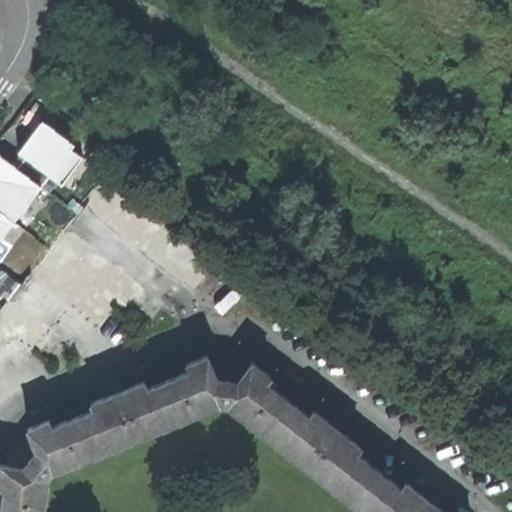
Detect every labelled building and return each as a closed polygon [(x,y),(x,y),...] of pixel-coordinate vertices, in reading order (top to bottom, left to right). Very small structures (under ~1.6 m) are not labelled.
[(0,237),(48,176),(59,184),(75,163),(31,131),(30,133),(34,137),(30,141),(26,138),(21,144),(17,150),(24,157),(15,168),(0,155),(0,179),(4,183),(0,187),(0,237)] [(86,200),(195,288),(211,268),(102,182),(86,200)] [(100,326),(116,305),(126,312),(144,291),(67,228),(31,270),(100,326)] [(0,308),(0,349),(10,336),(29,351),(48,329),(9,297),(0,308)] [(27,425),(36,449),(51,469),(216,402),(227,403),(236,378),(226,377),(218,377),(208,353),(184,362),(188,369),(147,385),(144,378),(127,385),(123,379),(114,382),(105,386),(108,392),(89,400),(93,406),(52,424),(48,417),(27,425)] [(253,360),(236,378),(227,403),(366,511),(446,511),(436,503),(441,497),(434,491),(427,486),(421,492),(404,478),(400,483),(356,449),(360,444),(345,432),(349,426),(340,420),(333,415),(328,419),(313,407),(308,412),(267,379),(271,374),(253,360)] [(0,511),(42,511),(48,472),(51,469),(36,449),(31,452),(27,455),(24,464),(0,461),(0,484),(3,484),(0,505),(0,511)]
